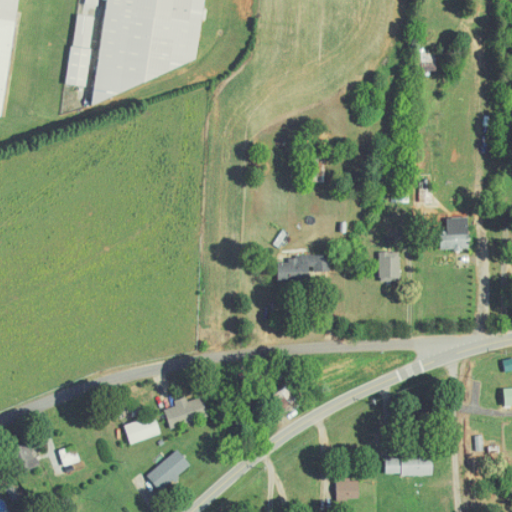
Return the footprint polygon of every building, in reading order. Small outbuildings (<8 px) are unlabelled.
[(18,0),(0,0),(0,122),(4,121),(18,0)] [(205,0),(107,0),(96,97),(100,98),(198,61),(205,0)] [(68,84),(86,87),(96,17),(78,14),(68,84)] [(469,217),(447,218),(448,232),(441,232),(441,250),(470,249),(469,217)] [(400,281),(401,252),(381,251),(381,280),(400,281)] [(327,271),(327,255),(315,255),(315,271),(327,271)] [(278,257),(279,281),(309,280),(309,256),(278,257)] [(203,397),(189,402),(187,397),(175,401),(176,405),(165,409),(171,429),(209,417),(203,397)] [(130,442),(161,435),(156,416),(126,423),(130,442)] [(8,451),(18,477),(38,468),(27,442),(8,451)] [(60,450),(66,466),(82,461),(76,445),(60,450)] [(192,467),(180,451),(148,474),(160,490),(192,467)] [(387,475),(433,474),(432,456),(386,457),(387,475)] [(342,498),(359,499),(359,481),(343,481),(342,498)]
